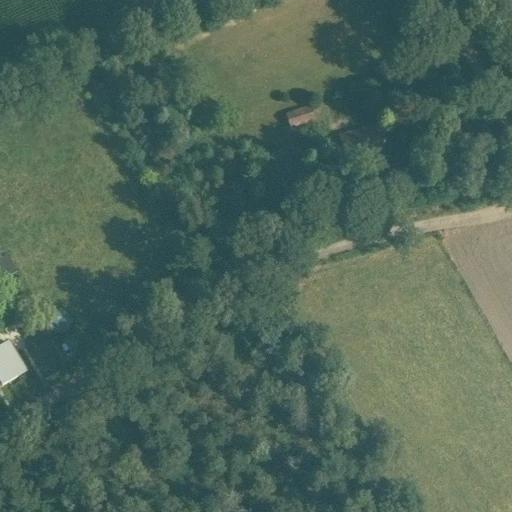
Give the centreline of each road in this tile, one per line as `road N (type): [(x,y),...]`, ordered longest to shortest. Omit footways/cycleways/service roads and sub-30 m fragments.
road 1 (unclassified): [(511,207),(287,262),(83,376),(172,511)]
road 2 (unclassified): [(511,128),(439,0)]
